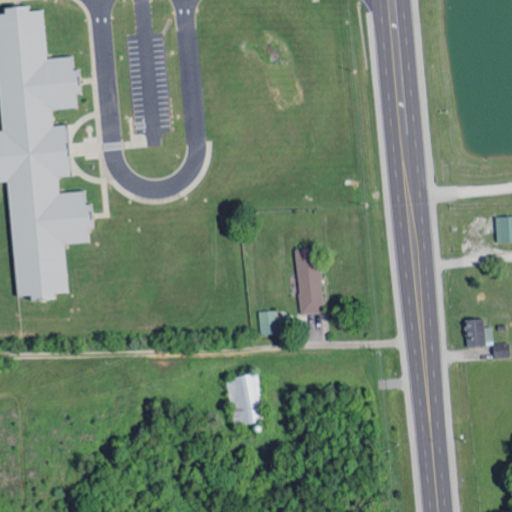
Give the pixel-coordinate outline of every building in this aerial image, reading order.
[(44,10),(32,12),(31,6),(7,8),(7,13),(0,13),(0,83),(4,130),(0,130),(0,183),(8,183),(18,298),(32,296),(33,303),(60,301),(59,294),(71,293),(67,244),(92,242),(91,228),(96,227),(94,204),(87,205),(86,191),(62,193),(60,176),(74,175),(69,123),(56,125),(55,110),(79,108),(78,93),(83,93),(81,70),(74,71),(73,57),(48,59),(44,10)] [(499,243),(511,242),(511,216),(498,217),(499,243)] [(298,249),(301,314),(324,313),(322,248),(298,249)] [(261,311),(262,335),(279,334),(278,310),(261,311)] [(494,327),(487,327),(486,319),(466,320),(468,347),(495,346),(494,327)] [(237,425),(268,420),(259,371),(228,377),(237,425)]
